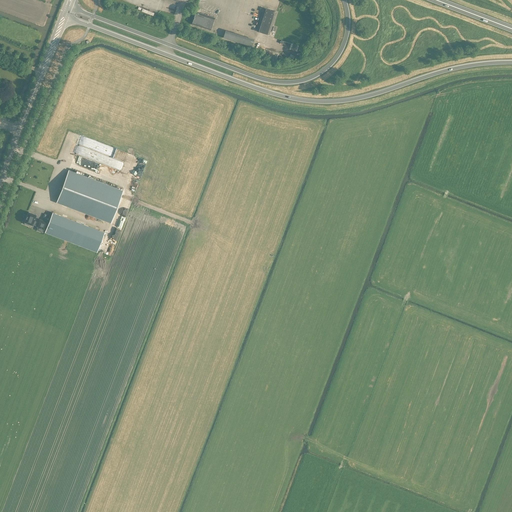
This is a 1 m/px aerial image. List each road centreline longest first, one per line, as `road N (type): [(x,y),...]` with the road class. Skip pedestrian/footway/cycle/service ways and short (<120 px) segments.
road 1 (trunk): [(64,15),(260,89),(315,101),(363,96),(463,65),(511,62)]
road 2 (trunk): [(344,0),(347,26),(337,56),(313,76),(291,81),(263,79),(68,5)]
road 3 (tertiary): [(0,180),(64,15)]
